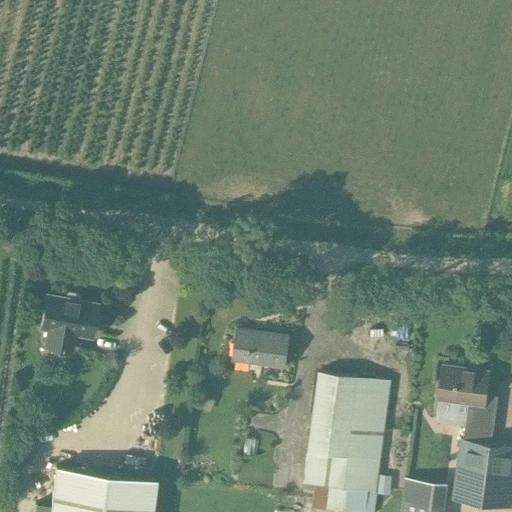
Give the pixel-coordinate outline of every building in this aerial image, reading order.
[(71,348),(74,331),(92,334),(98,302),(80,298),(81,295),(78,291),(69,290),(65,292),(64,295),(47,292),(41,324),(48,326),(45,343),(71,348)] [(289,334),(237,327),(233,359),(285,366),(289,334)] [(443,363),(438,397),(435,419),(466,423),(464,439),(491,442),(496,401),(492,396),(486,395),(489,369),(443,363)] [(304,482),(315,483),(312,506),(362,511),(373,511),(376,491),(391,379),(319,369),(304,482)] [(511,501),(511,445),(491,442),(464,439),(461,438),(453,497),(511,505),(511,501)] [(150,511),(155,476),(55,463),(48,511),(150,511)] [(405,476),(399,511),(444,511),(448,481),(405,476)]
